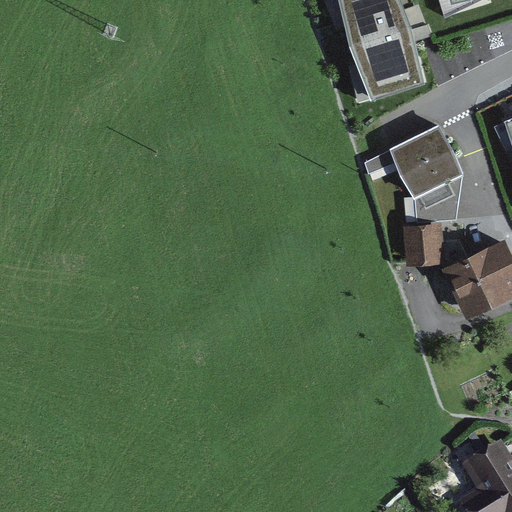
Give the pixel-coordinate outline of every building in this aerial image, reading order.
[(334,0),(366,99),(435,77),(410,0),(334,0)] [(511,115),(502,119),(511,144),(511,115)] [(438,126),(391,148),(401,173),(414,196),(460,174),(451,148),(438,126)] [(432,237),(399,238),(400,273),(433,272),(432,237)] [(511,294),(511,278),(501,250),(445,271),(449,282),(437,287),(447,313),(457,310),(461,323),(510,304),(507,296),(511,294)] [(465,503),(470,511),(511,511),(511,469),(500,449),(468,469),(482,492),(465,503)]
